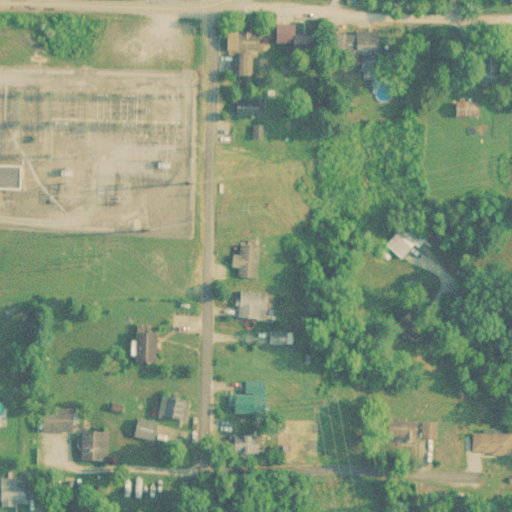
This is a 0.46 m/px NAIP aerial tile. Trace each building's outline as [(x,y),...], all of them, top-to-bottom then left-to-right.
[(297,25),(275,25),(275,44),(318,44),(318,34),(297,34),(297,25)] [(382,32),(347,32),(347,54),(382,54),(382,32)] [(229,51),(263,51),(263,33),(229,33),(229,51)] [(234,75),(253,75),(253,54),(234,54),(234,75)] [(264,114),(264,99),(238,99),(238,114),(264,114)] [(456,117),(481,117),(481,101),(456,101),(456,117)] [(0,189),(25,190),(25,165),(0,165),(0,189)] [(418,239),(397,227),(386,246),(407,258),(418,239)] [(260,276),(263,244),(241,242),(237,274),(260,276)] [(270,290),(240,290),(240,318),(270,318),(270,290)] [(158,362),(158,331),(138,331),(138,362),(158,362)] [(269,413),(269,380),(245,380),(245,394),(233,394),(233,413),(269,413)] [(189,399),(163,394),(160,415),(186,419),(189,399)] [(75,408),(47,408),(47,430),(75,430),(75,408)] [(159,438),(159,420),(135,419),(134,438),(159,438)] [(85,459),(110,459),(110,430),(85,430),(85,459)] [(511,454),(511,431),(476,431),(476,454),(511,454)] [(265,443),(256,443),(256,435),(236,435),(236,452),(265,452),(265,443)] [(35,503),(35,482),(21,482),(21,472),(5,473),(5,504),(35,503)]
